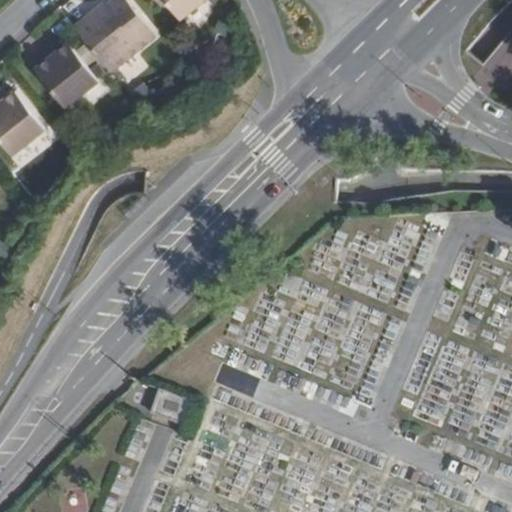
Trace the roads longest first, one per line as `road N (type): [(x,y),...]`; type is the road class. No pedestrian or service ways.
road 1 (primary): [(304,90),(64,335),(0,433)]
road 2 (primary): [(143,316),(365,108)]
road 3 (tertiary): [(143,316),(158,269),(331,98)]
road 4 (primary): [(0,483),(143,316)]
road 5 (residential): [(511,134),(463,110),(408,66)]
